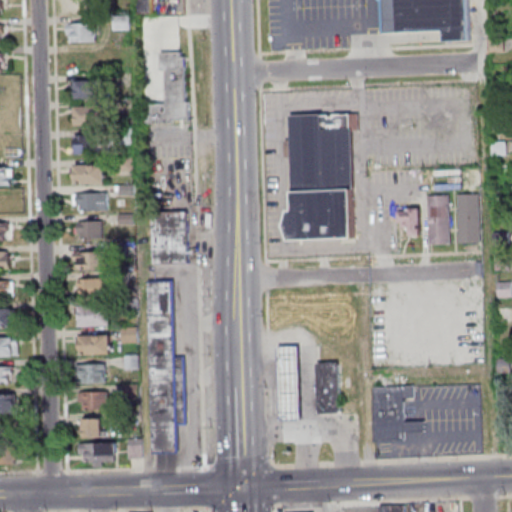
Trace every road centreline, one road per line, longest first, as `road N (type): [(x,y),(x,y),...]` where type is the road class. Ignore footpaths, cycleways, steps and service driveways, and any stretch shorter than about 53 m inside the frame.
road 1 (residential): [(53,493),(39,0)]
road 2 (secondary): [(238,325),(233,74)]
road 3 (residential): [(479,63),(233,74)]
road 4 (residential): [(481,271),(237,281)]
road 5 (secondary): [(511,475),(320,483)]
